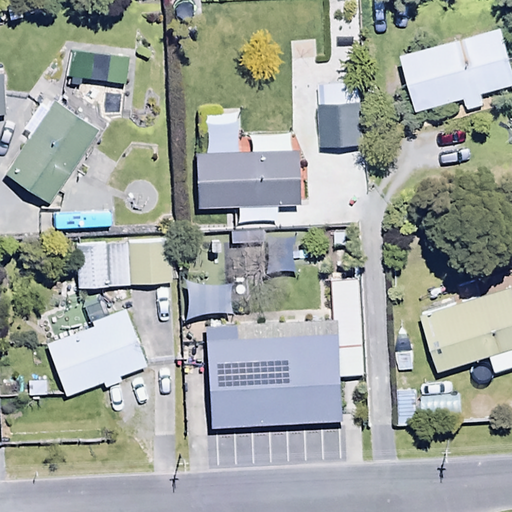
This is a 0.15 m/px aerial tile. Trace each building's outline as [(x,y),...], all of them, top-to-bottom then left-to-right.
[(511,78),(498,27),(396,55),(411,111),(460,98),(463,110),(482,105),(478,92),(511,82),(511,78)] [(67,46),(64,78),(92,80),(92,83),(98,84),(98,82),(123,84),(126,56),(82,52),(82,47),(67,46)] [(323,104),(315,105),(319,148),(361,145),(356,79),(321,82),(323,104)] [(95,130),(51,101),(4,173),(48,202),(95,130)] [(194,154),(196,209),(297,206),(295,151),(194,154)] [(168,239),(73,241),(75,288),(127,286),(127,284),(167,283),(167,279),(174,279),(174,263),(169,264),(168,239)] [(511,346),(511,294),(510,287),(502,290),(497,273),(470,281),(474,295),(418,311),(436,370),(487,355),(492,371),(511,365),(511,348),(511,346)] [(332,317),(202,323),(207,428),(339,421),(337,375),(362,374),(357,278),(330,279),(332,317)] [(91,325),(42,345),(63,396),(99,382),(102,388),(120,381),(117,375),(143,364),(136,346),(139,345),(136,338),(134,338),(122,309),(89,322),(91,325)]
